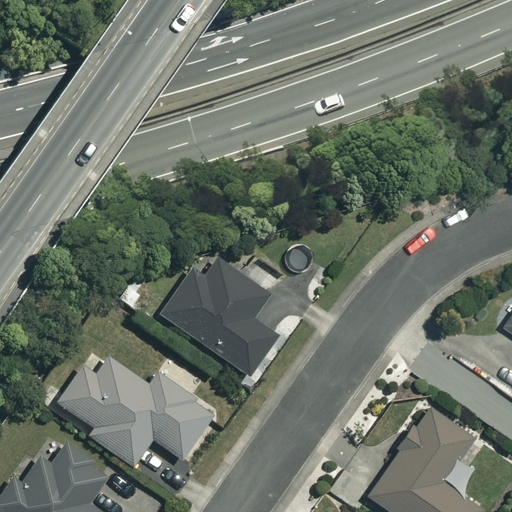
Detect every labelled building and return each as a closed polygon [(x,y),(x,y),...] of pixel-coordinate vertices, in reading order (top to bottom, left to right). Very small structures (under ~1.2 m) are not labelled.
[(262,296),(202,254),(157,317),(243,377),(272,337),(246,319),(262,296)] [(511,303),(498,324),(511,333),(511,303)] [(141,387),(100,357),(87,377),(76,369),(52,403),(86,427),(81,433),(125,465),(145,438),(174,459),(207,414),(151,373),(141,387)] [(468,434),(425,404),(362,496),(384,511),(474,511),(475,510),(435,482),(468,434)] [(103,474),(59,443),(45,463),(35,456),(17,481),(11,477),(0,492),(0,511),(94,511),(83,504),(103,474)]
